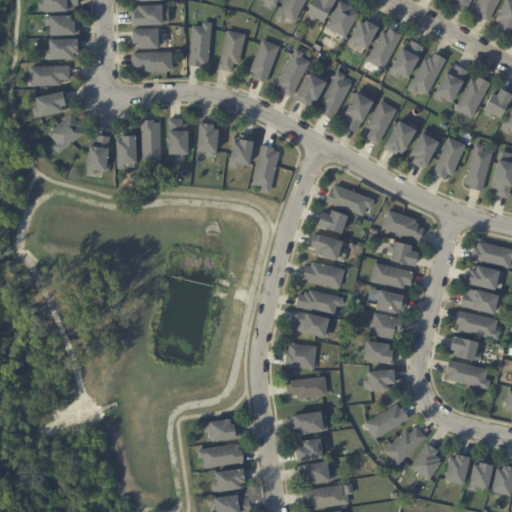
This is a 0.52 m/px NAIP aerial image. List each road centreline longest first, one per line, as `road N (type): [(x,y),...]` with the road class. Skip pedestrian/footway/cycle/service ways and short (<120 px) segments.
road 1 (residential): [(310,146),(255,348),(275,511)]
road 2 (residential): [(100,0),(103,89),(209,94),(310,146)]
road 3 (residential): [(450,210),(416,361),(422,398),(450,421),(511,433)]
road 4 (residential): [(511,223),(431,206),(310,146)]
road 5 (residential): [(511,57),(401,0)]
